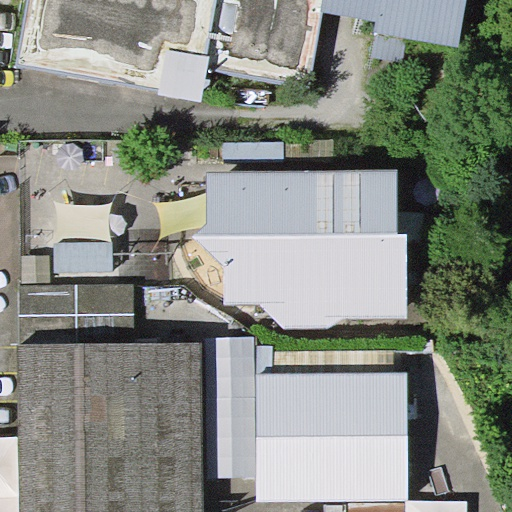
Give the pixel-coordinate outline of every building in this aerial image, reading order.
[(324,0),(27,0),(15,67),(203,100),(210,61),(310,78),(322,12),(324,0)] [(459,47),(466,0),(324,0),(322,12),(376,21),(375,33),(459,47)] [(398,170),(208,173),(207,222),(193,234),(225,262),(226,304),(261,304),(286,329),(328,328),(343,317),(407,317),(408,233),(398,233),(398,170)] [(18,342),(132,341),(133,283),(19,283),(18,342)] [(409,501),(409,371),(395,371),(273,372),(256,371),(256,346),(256,337),(204,337),(204,340),(206,477),(258,476),(258,501),(409,501)] [(205,511),(206,477),(204,340),(132,341),(18,342),(19,511),(205,511)] [(273,346),(256,346),(256,371),(273,372),(273,351),(273,346)] [(395,350),(273,351),(273,372),(395,371),(395,350)]
